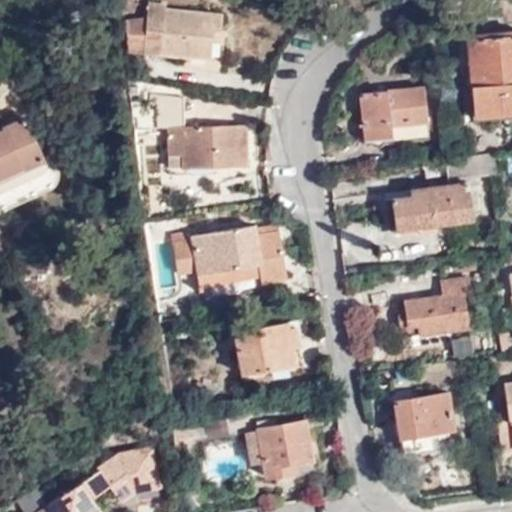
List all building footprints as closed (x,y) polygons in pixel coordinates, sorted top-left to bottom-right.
[(211,59),(213,43),(214,30),(221,32),(222,14),(164,9),(164,4),(147,3),(142,52),(211,59)] [(214,30),(213,43),(219,44),(221,32),(214,30)] [(511,116),(511,34),(467,38),(474,120),(511,116)] [(428,134),(424,88),(359,94),(363,140),(428,134)] [(246,167),(245,126),(184,127),(183,97),(154,92),(155,126),(166,126),(167,156),(180,155),(181,169),(246,167)] [(44,168),(22,119),(0,129),(0,211),(63,183),(54,163),(44,168)] [(496,173),(492,152),(458,157),(444,159),(446,179),(496,173)] [(471,218),(466,181),(392,190),(397,228),(471,218)] [(284,278),(277,231),(253,234),(252,228),(251,225),(188,236),(189,240),(183,241),(182,233),(170,235),(177,273),(195,270),(196,274),(257,264),(259,275),(260,282),(284,278)] [(253,234),(277,231),(275,225),(252,228),(253,234)] [(239,278),(259,275),(257,264),(196,274),(197,285),(239,278)] [(403,300),(405,313),(408,326),(416,325),(417,333),(417,336),(469,329),(464,297),(471,295),(468,276),(439,281),(441,294),(403,300)] [(408,326),(405,313),(397,315),(400,335),(417,333),(416,325),(408,326)] [(242,373),(293,365),(287,327),(286,321),(234,330),(242,373)] [(287,327),(293,365),(302,363),(295,326),(287,327)] [(470,333),(450,337),(454,355),(474,351),(470,333)] [(511,382),(503,384),(505,399),(497,400),(504,452),(511,450),(511,382)] [(455,428),(449,390),(394,398),(401,437),(455,428)] [(225,418),(205,421),(208,435),(227,431),(225,418)] [(317,456),(311,419),(258,428),(266,476),(296,471),(294,460),(317,456)] [(193,440),(190,424),(176,426),(179,442),(193,440)] [(92,511),(101,506),(94,497),(112,485),(122,499),(137,490),(160,485),(153,449),(123,455),(36,511),(92,511)] [(34,489),(17,499),(25,511),(27,511),(43,502),(34,489)]
